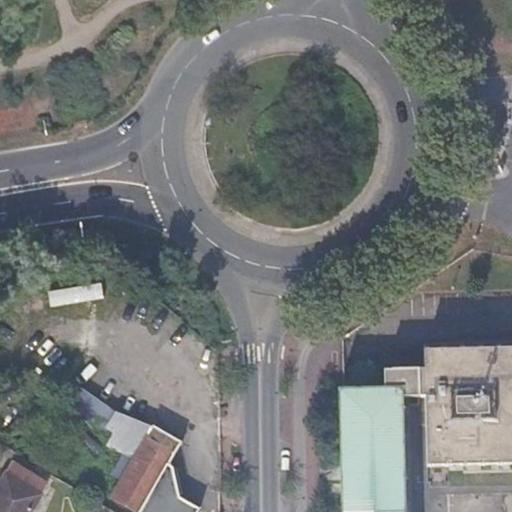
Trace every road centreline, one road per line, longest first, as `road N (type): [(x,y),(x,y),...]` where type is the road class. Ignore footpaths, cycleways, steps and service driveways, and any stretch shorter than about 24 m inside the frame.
road 1 (primary): [(329,263),(393,219),(419,160),(413,95),(378,44)]
road 2 (tertiary): [(274,511),(272,355),(279,321),(297,290),(329,263)]
road 3 (tertiary): [(228,253),(251,355),(255,511)]
road 4 (trunk): [(0,212),(102,196),(153,203),(187,218)]
road 5 (trunk): [(164,109),(111,148),(0,169)]
road 6 (primary): [(284,10),(217,32),(184,66),(164,109)]
